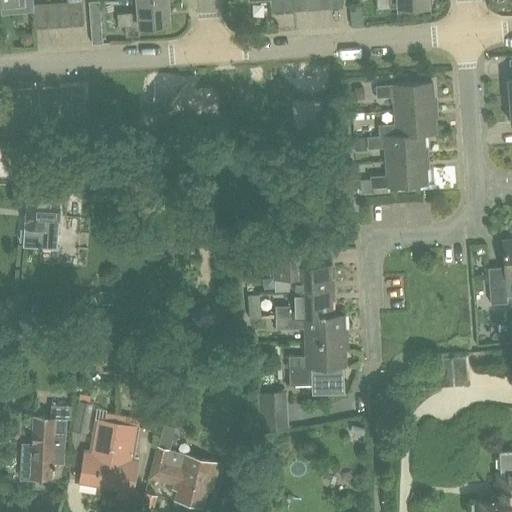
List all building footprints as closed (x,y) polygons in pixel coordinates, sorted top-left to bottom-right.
[(58,1),(60,26),(72,25),(70,0),(69,0),(58,1)] [(74,0),(70,0),(70,1),(72,25),(83,24),(81,0),(74,0)] [(118,13),(119,25),(139,24),(169,22),(167,0),(137,0),(138,12),(118,13)] [(271,0),(273,12),(275,12),(275,10),(295,9),(294,0),(271,0)] [(294,0),(295,9),(297,9),(307,9),(306,0),(294,0)] [(306,0),(307,9),(319,8),(318,0),(306,0)] [(46,2),(48,26),(60,26),(58,1),(46,2)] [(33,3),(35,27),(48,26),(46,2),(33,3)] [(349,6),(351,26),(363,24),(361,5),(349,6)] [(100,21),(90,22),(91,44),(102,43),(100,21)] [(395,109),(435,106),(433,81),(377,85),(377,96),(394,95),(395,109)] [(354,87),(355,98),(363,98),(362,87),(354,87)] [(379,124),(380,135),(425,132),(425,133),(437,132),(435,106),(395,109),(396,123),(379,124)] [(93,131),(93,139),(102,138),(101,131),(93,131)] [(425,132),(380,135),(368,136),(369,147),(385,146),(386,160),(426,157),(425,133),(425,132)] [(355,136),(355,149),(366,149),(365,136),(355,136)] [(82,192),(110,193),(114,155),(84,153),(82,192)] [(361,179),(362,192),(375,192),(374,187),(388,186),(428,183),(426,157),(386,160),(387,174),(371,175),(371,178),(361,179)] [(42,246),(57,247),(59,218),(62,184),(51,183),(52,175),(37,174),(37,183),(29,182),(25,229),(21,229),(20,240),(24,241),(24,244),(42,246)] [(511,238),(503,239),(505,265),(488,266),(491,303),(508,301),(507,296),(511,295),(511,238)] [(485,248),(474,249),(475,254),(473,254),(473,258),(485,257),(485,248)] [(258,251),(246,252),(247,264),(259,263),(258,251)] [(292,290),(333,289),(333,284),(332,284),(331,264),(298,265),(298,253),(274,253),(275,277),(291,277),(292,290)] [(334,294),(333,289),(292,290),(292,305),(275,305),(276,316),(333,314),(332,294),(334,294)] [(260,308),(248,309),(249,317),(260,317),(260,308)] [(305,327),(305,340),(347,339),(347,334),(346,334),(345,314),(333,314),(276,316),(276,328),(305,327)] [(245,335),(245,344),(257,343),(257,334),(245,335)] [(347,339),(305,340),(306,355),(289,355),(290,384),(343,382),(343,365),(347,365),(346,345),(347,345),(347,339)] [(80,349),(84,365),(97,362),(92,345),(80,349)] [(163,366),(181,367),(182,352),(164,351),(163,366)] [(491,354),(463,357),(465,383),(493,381),(491,354)] [(258,391),(260,429),(289,427),(286,389),(258,391)] [(72,429),(88,431),(92,403),(90,402),(91,394),(80,393),(78,400),(77,400),(72,429)] [(31,473),(51,474),(51,461),(63,461),(65,417),(70,417),(72,405),(51,404),(51,416),(34,415),(33,428),(32,428),(32,442),(22,442),(22,455),(21,471),(31,472),(31,473)] [(142,426),(153,429),(157,409),(145,407),(142,426)] [(80,480),(106,485),(118,413),(107,411),(106,419),(96,417),(89,455),(84,454),(80,480)] [(106,485),(133,489),(137,464),(138,457),(133,456),(139,425),(140,417),(118,413),(106,485)] [(363,434),(364,427),(351,423),(349,430),(363,434)] [(206,488),(213,489),(220,462),(170,449),(173,437),(175,427),(163,424),(150,476),(180,484),(177,497),(202,504),(206,488)] [(511,511),(511,450),(500,451),(501,472),(497,472),(498,493),(481,494),(481,498),(469,499),(469,511),(511,511)] [(139,511),(151,511),(156,494),(144,491),(139,511)]
